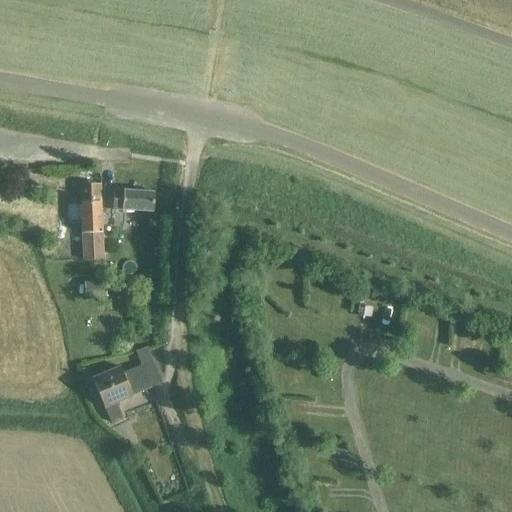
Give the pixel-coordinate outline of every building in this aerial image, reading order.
[(99,184),(79,185),(80,201),(81,221),(83,261),(102,260),(101,233),(99,184)] [(152,213),(154,193),(113,190),(112,210),(152,213)] [(75,220),(74,200),(59,201),(59,220),(75,220)] [(104,283),(83,284),(83,298),(105,297),(104,283)] [(371,315),(364,301),(347,309),(354,324),(371,315)] [(120,367),(91,379),(104,408),(110,423),(122,418),(116,403),(132,396),(150,388),(163,383),(149,349),(136,354),(141,366),(122,374),(120,367)] [(289,368),(290,385),(307,385),(306,367),(289,368)] [(327,427),(327,413),(309,413),(309,427),(327,427)]
